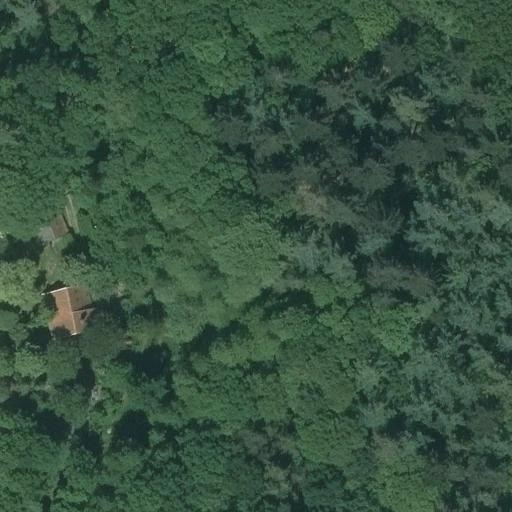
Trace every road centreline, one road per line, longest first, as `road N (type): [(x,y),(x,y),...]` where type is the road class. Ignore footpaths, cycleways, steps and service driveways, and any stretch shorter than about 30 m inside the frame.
road 1 (track): [(153,0),(0,191)]
road 2 (track): [(511,125),(472,0)]
